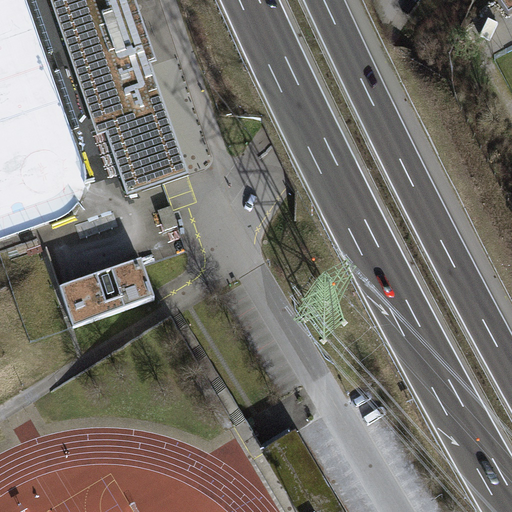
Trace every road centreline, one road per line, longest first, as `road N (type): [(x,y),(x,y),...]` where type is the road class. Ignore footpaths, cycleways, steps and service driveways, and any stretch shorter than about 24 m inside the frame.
road 1 (motorway): [(249,0),(413,332),(511,509)]
road 2 (motorway): [(511,370),(325,0)]
road 3 (unclassified): [(395,511),(234,243)]
road 4 (unclassified): [(0,415),(189,299),(234,243)]
road 5 (unclassified): [(234,243),(398,0)]
road 6 (unclassified): [(234,243),(221,162),(167,0)]
